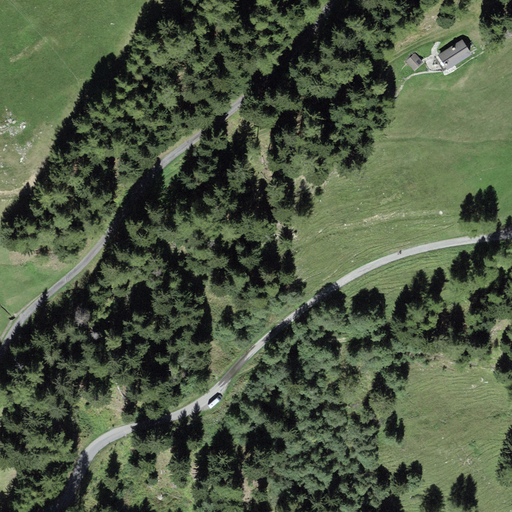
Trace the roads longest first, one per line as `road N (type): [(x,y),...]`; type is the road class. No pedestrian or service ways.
road 1 (unclassified): [(4,511),(59,496),(94,448),(124,429),(206,398),(311,303),(365,268),(511,235)]
road 2 (track): [(0,348),(154,173),(288,60),(334,0)]
road 3 (track): [(138,193),(464,20)]
